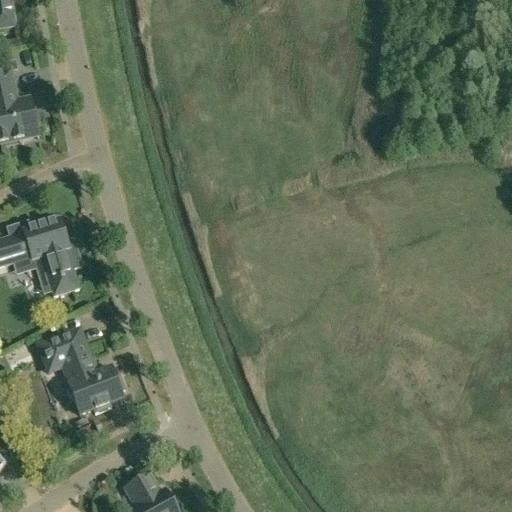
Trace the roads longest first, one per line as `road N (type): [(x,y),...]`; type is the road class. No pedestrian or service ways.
road 1 (residential): [(190,425),(98,158)]
road 2 (residential): [(39,511),(190,425)]
road 3 (residential): [(98,158),(67,0)]
